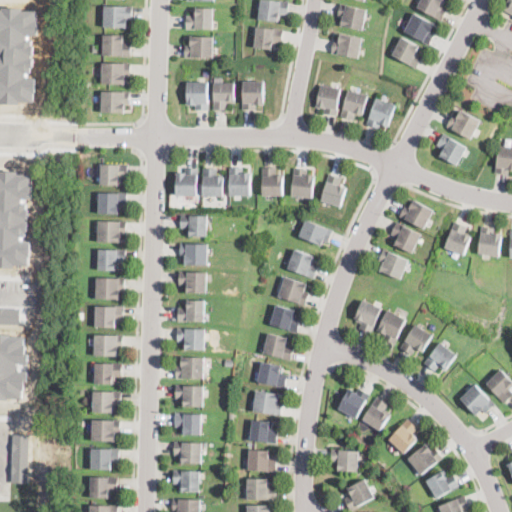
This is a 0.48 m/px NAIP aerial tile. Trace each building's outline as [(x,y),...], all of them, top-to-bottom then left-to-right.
[(289,0),(288,13),(279,12),(278,19),(258,17),(259,0),(289,0)] [(442,20),(417,7),(420,0),(444,0),(442,5),(448,9),(442,20)] [(363,29),(339,24),(341,13),(338,12),(340,2),(367,7),(363,29)] [(132,17),(126,17),(126,25),(104,25),(105,4),(132,4),(132,17)] [(213,6),(212,27),(186,26),(186,15),(194,15),(195,6),(213,6)] [(429,42),(405,29),(414,12),(433,23),(431,28),(436,30),(429,42)] [(282,41),(276,41),(276,47),(254,45),(257,25),(283,28),(282,41)] [(363,36),(359,54),(332,49),(334,39),(339,40),(340,31),(363,36)] [(130,54),(103,53),(103,32),(124,33),(124,40),(131,40),(130,54)] [(214,35),(213,55),(185,55),(185,43),(189,43),(190,34),(214,35)] [(417,66),(392,53),(402,35),(419,44),(415,50),(423,54),(417,66)] [(103,82),(103,61),(130,61),(130,74),(125,74),(125,82),(103,82)] [(243,107),(243,80),(264,79),(264,103),(257,103),(257,107),(243,107)] [(208,80),(208,108),(195,108),(195,105),(187,105),(187,80),(208,80)] [(214,107),(214,81),(235,81),(235,99),(228,99),(228,107),(214,107)] [(342,87),(336,115),(323,112),(324,108),(315,106),(320,82),(342,87)] [(102,88),(101,111),(125,111),(125,103),(130,103),(130,89),(102,88)] [(369,93),(363,114),(356,112),(354,118),(341,114),(349,88),(369,93)] [(397,104),(388,126),(381,124),(380,127),(366,122),(377,96),(397,104)] [(462,108),(481,119),(472,136),(447,122),(452,113),(457,116),(462,108)] [(458,163),(440,153),(444,147),(437,143),(444,130),(469,145),(458,163)] [(511,144),(511,170),(510,170),(509,172),(497,171),(499,144),(511,144)] [(127,177),(121,177),(120,185),(101,184),(102,164),(128,165),(127,177)] [(224,176),(224,196),(203,196),(203,167),(217,167),(217,176),(224,176)] [(243,167),(243,173),(251,173),(251,195),(230,195),(230,167),(243,167)] [(197,168),(197,196),(177,196),(177,175),(176,175),(176,172),(184,172),(184,168),(197,168)] [(276,168),(276,175),(283,175),(283,195),(263,195),(263,168),(276,168)] [(315,175),(313,198),(292,196),(294,168),(307,170),(307,174),(315,175)] [(347,187),(341,206),(321,200),(329,173),(342,178),(340,185),(347,187)] [(126,205),(126,206),(119,206),(119,214),(99,213),(100,193),(126,194),(126,205)] [(414,200),(435,210),(425,229),(401,216),(407,204),(411,206),(414,200)] [(207,224),(207,236),(188,236),(188,227),(181,227),(181,215),(207,215),(207,224)] [(473,235),(464,253),(445,244),(457,218),(468,224),(465,231),(473,235)] [(332,230),(328,240),(324,239),(322,244),(299,235),(306,219),(332,230)] [(126,233),(126,234),(121,234),(121,242),(98,242),(99,220),(127,221),(126,233)] [(418,242),(413,253),(395,244),(399,236),(391,233),(397,222),(422,234),(418,242)] [(503,232),(500,254),(479,251),(483,223),(496,225),(496,231),(503,232)] [(207,255),(207,265),(184,265),(184,255),(186,255),(180,255),(180,243),(207,243),(207,255)] [(314,278),(287,269),(295,248),(314,256),(312,263),(318,266),(314,278)] [(126,262),(126,263),(118,263),(118,271),(98,270),(99,249),(126,250),(126,262)] [(405,270),(401,280),(380,271),(383,263),(378,261),(379,260),(384,249),(410,260),(405,270)] [(206,281),(206,293),(187,292),(187,285),(178,284),(179,271),(207,272),(206,281)] [(124,290),(124,291),(119,291),(119,299),(97,298),(97,277),(124,278),(124,290)] [(305,304),(305,305),(278,296),(285,277),(306,284),(304,291),(309,293),(305,304)] [(382,307),(372,333),(360,328),(362,323),(358,321),(358,320),(355,318),(363,299),(382,307)] [(204,301),(204,313),(204,321),(178,320),(179,307),(187,307),(187,301),(204,301)] [(296,331),(296,332),(270,324),(275,305),(296,311),(295,317),(300,319),(296,331)] [(124,318),(124,320),(115,320),(115,327),(96,327),(96,306),(124,306),(124,318)] [(407,319),(395,344),(383,338),(385,334),(378,330),(388,309),(407,319)] [(434,335),(422,353),(416,349),(413,355),(400,347),(415,323),(434,335)] [(205,340),(205,350),(184,350),(184,341),(178,341),(178,328),(205,328),(205,340)] [(291,359),(290,360),(263,354),(268,333),(287,338),(285,345),(293,347),(291,359)] [(123,347),(123,348),(117,348),(117,356),(95,356),(96,334),(123,335),(123,347)] [(458,354),(445,370),(439,366),(435,371),(424,362),(430,355),(431,356),(442,342),(458,354)] [(204,358),(204,376),(204,378),(175,377),(176,364),(181,364),(181,357),(204,358)] [(285,387),(257,382),(261,361),(282,365),(281,373),(287,374),(285,387)] [(122,375),(122,376),(116,376),(116,384),(96,384),(96,363),(122,364),(122,375)] [(511,396),(506,402),(505,403),(487,384),(501,370),(511,381),(511,387),(510,389),(511,390),(511,396)] [(495,405),(487,413),(486,413),(483,410),(476,416),(461,399),(477,383),(496,404),(495,405)] [(204,397),(203,407),(183,407),(183,398),(176,398),(176,397),(176,385),(204,386),(204,397)] [(360,388),(369,394),(356,418),(346,413),(338,408),(349,388),(356,392),(358,388),(360,388)] [(121,404),(121,405),(114,405),(114,412),(93,411),(94,390),(121,391),(121,404)] [(280,414),(280,415),(253,411),(256,390),(279,394),(278,402),(282,402),(280,414)] [(391,413),(380,430),(362,418),(377,396),(388,404),(385,409),(391,413)] [(201,422),(201,435),(183,434),(183,427),(176,426),(176,414),(202,414),(201,422)] [(417,438),(404,453),(389,439),(407,418),(417,427),(412,433),(417,438)] [(121,432),(121,433),(115,433),(115,441),(93,440),(93,419),(121,420),(121,432)] [(277,442),(277,443),(250,440),(252,420),(272,422),(271,429),(278,430),(277,442)] [(202,454),(201,463),(181,462),(182,455),(174,455),(175,442),(202,443),(202,454)] [(428,446),(431,450),(435,447),(443,457),(421,474),(408,457),(426,443),(428,446)] [(120,461),(120,462),(112,462),(111,469),(92,468),(92,448),(120,449),(120,461)] [(276,471),(248,470),(249,449),(268,450),(268,458),(276,458),(276,471)] [(358,460),(357,472),(338,470),(339,462),(330,462),(331,449),(359,451),(358,460)] [(200,479),(200,491),(181,491),(182,483),(174,483),(174,470),(200,470),(200,479)] [(446,473),(448,476),(453,473),(460,485),(436,498),(426,480),(445,470),(446,473)] [(118,489),(118,490),(111,490),(111,498),(91,497),(92,476),(118,477),(118,489)] [(275,499),(275,500),(247,499),(248,478),(269,479),(268,486),(276,487),(275,499)] [(374,496),(350,510),(344,498),(351,494),(347,488),(365,478),(374,496)] [(462,511),(441,511),(439,506),(464,495),(469,508),(462,510),(462,511)] [(200,511),(177,511),(177,510),(173,510),(173,499),(200,499),(200,511)] [(119,511),(119,504),(90,503),(90,511),(119,511)] [(270,511),(270,503),(247,503),(247,511),(270,511)]
